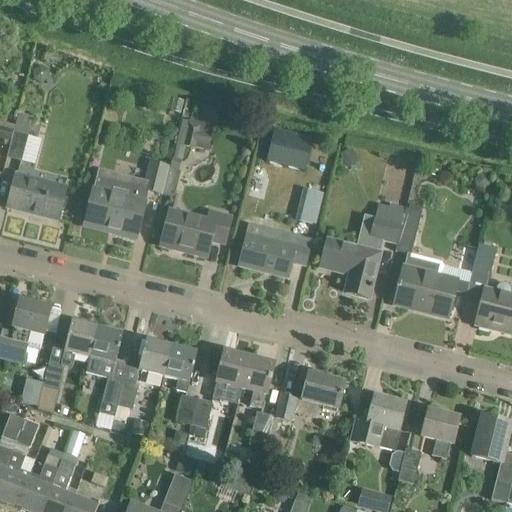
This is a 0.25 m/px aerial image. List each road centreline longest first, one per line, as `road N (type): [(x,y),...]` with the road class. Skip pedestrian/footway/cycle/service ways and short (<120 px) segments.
road 1 (residential): [(511,388),(0,259)]
road 2 (primary): [(511,109),(295,50),(153,0)]
